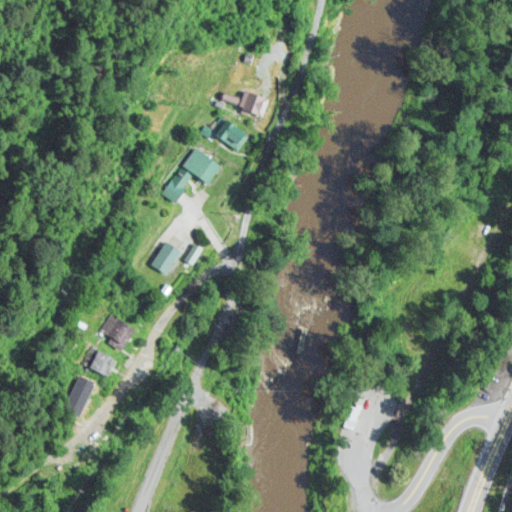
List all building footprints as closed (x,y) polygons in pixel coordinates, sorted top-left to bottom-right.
[(289,36),(289,20),(258,20),(258,36),(289,36)] [(269,109),(274,92),(249,85),(247,93),(227,88),(225,98),(269,109)] [(250,135),(237,113),(220,122),(233,145),(250,135)] [(212,178),(224,161),(200,143),(188,159),(212,178)] [(130,342),(139,323),(112,310),(103,329),(130,342)] [(122,353),(93,342),(86,360),(114,372),(122,353)] [(103,391),(76,378),(66,397),(93,411),(103,391)] [(360,405),(347,404),(346,423),(359,423),(360,405)]
